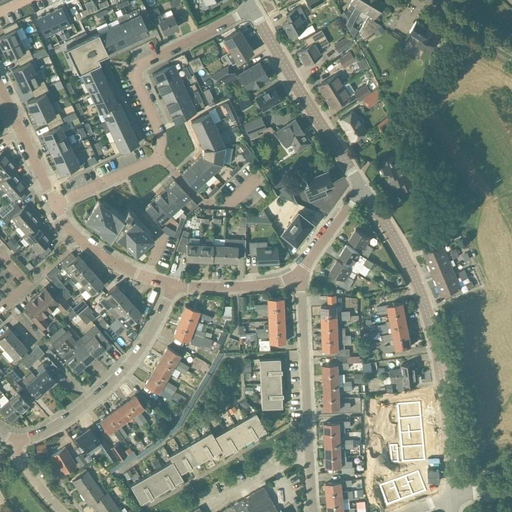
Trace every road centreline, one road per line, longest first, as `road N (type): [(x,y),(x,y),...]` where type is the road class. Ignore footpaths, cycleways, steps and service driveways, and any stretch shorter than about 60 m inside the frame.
road 1 (residential): [(450,496),(442,384),(426,309),(364,191)]
road 2 (residential): [(312,511),(298,275)]
road 3 (residential): [(171,285),(148,335),(104,390),(17,440)]
road 4 (residential): [(158,157),(163,142),(136,82),(140,64),(251,9)]
road 5 (residential): [(364,191),(251,9)]
road 6 (residential): [(261,175),(228,206),(203,205),(158,157)]
road 7 (residential): [(298,275),(255,286),(171,285)]
road 8 (residential): [(54,205),(0,89)]
